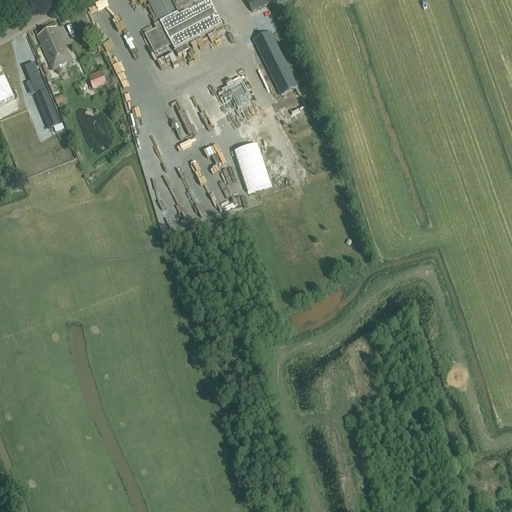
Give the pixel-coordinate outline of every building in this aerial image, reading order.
[(147,0),(161,27),(145,36),(154,54),(171,46),(174,52),(175,51),(178,56),(188,50),(186,46),(223,26),(209,0),(147,0)] [(266,0),(248,0),(246,1),(252,13),(269,6),(266,0)] [(72,63),(61,39),(56,28),(37,37),(52,71),(72,63)] [(270,34),(253,42),(265,66),(282,57),(271,36),(270,34)] [(297,89),(296,87),(289,71),(282,57),(265,66),(281,97),(297,89)] [(181,73),(163,78),(165,84),(189,77),(187,68),(180,70),(181,73)] [(87,77),(93,91),(106,86),(101,72),(87,77)] [(78,95),(87,93),(85,83),(76,85),(78,95)] [(131,92),(136,101),(152,92),(147,83),(131,92)] [(60,96),(53,99),(55,104),(62,102),(60,96)] [(0,101),(0,105),(5,120),(19,116),(13,98),(0,101)] [(49,130),(60,126),(54,111),(43,116),(49,130)] [(283,140),(288,138),(283,129),(279,131),(283,140)] [(172,157),(164,133),(141,141),(149,165),(172,157)] [(242,151),(233,154),(246,195),(270,187),(257,146),(242,151)] [(206,156),(208,165),(216,163),(214,154),(206,156)] [(161,173),(162,175),(176,169),(173,162),(151,171),(153,176),(161,173)] [(211,171),(201,174),(208,194),(217,191),(211,171)] [(181,173),(156,185),(167,208),(174,204),(173,201),(187,194),(181,180),(184,179),(181,173)] [(275,205),(288,201),(285,193),(272,197),(275,205)]
